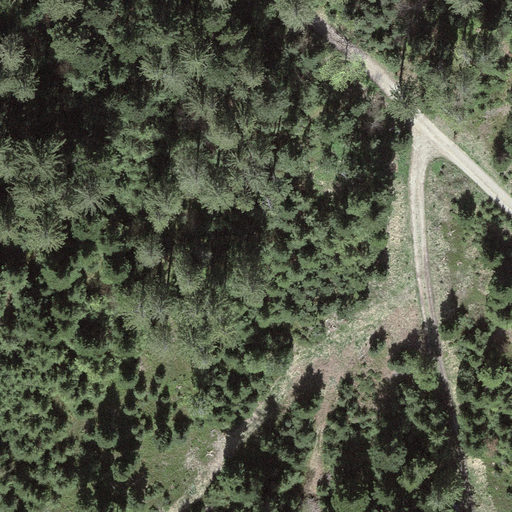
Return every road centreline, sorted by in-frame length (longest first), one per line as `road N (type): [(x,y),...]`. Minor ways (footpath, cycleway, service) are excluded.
road 1 (track): [(423,131),(414,225),(466,511)]
road 2 (track): [(286,0),(377,72),(423,131),(511,202)]
